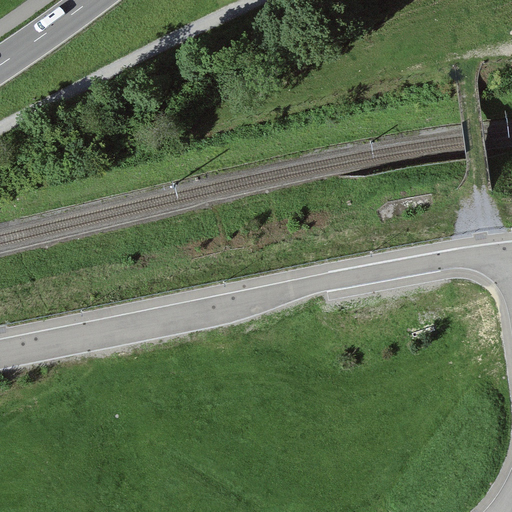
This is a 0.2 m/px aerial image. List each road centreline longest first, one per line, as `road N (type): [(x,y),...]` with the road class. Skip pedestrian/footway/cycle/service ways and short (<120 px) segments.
road 1 (residential): [(511,254),(390,270),(0,353)]
road 2 (track): [(0,128),(256,0)]
road 3 (track): [(483,256),(467,76),(482,52),(511,47)]
